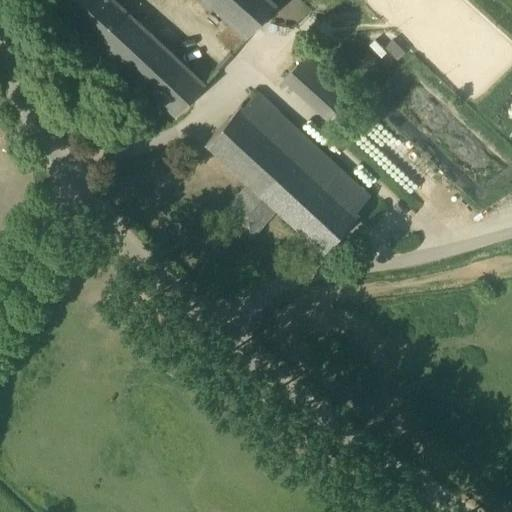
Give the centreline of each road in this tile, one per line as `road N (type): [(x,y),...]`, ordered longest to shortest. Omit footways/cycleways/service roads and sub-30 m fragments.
road 1 (unclassified): [(217,329),(276,288),(314,275),(511,233)]
road 2 (unclassified): [(438,511),(217,329)]
road 3 (unclassified): [(217,329),(108,228),(72,180)]
road 4 (unclassified): [(72,180),(22,101),(0,48)]
road 5 (unclassified): [(0,300),(72,180)]
